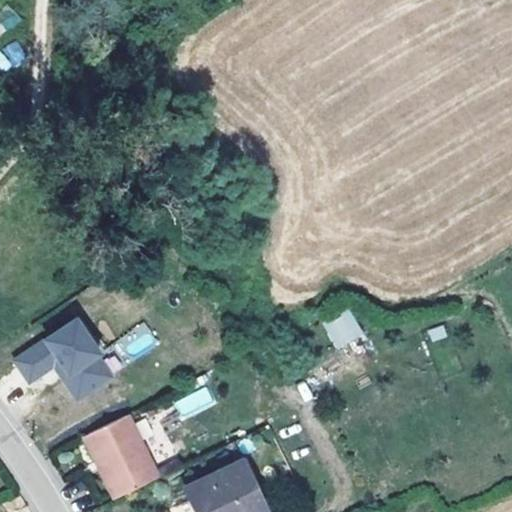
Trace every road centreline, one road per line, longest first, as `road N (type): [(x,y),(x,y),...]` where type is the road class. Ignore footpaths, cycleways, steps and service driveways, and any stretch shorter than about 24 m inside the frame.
road 1 (unclassified): [(329,511),(340,502),(340,480),(299,395),(307,381),(350,356)]
road 2 (track): [(0,170),(36,108),(40,0)]
